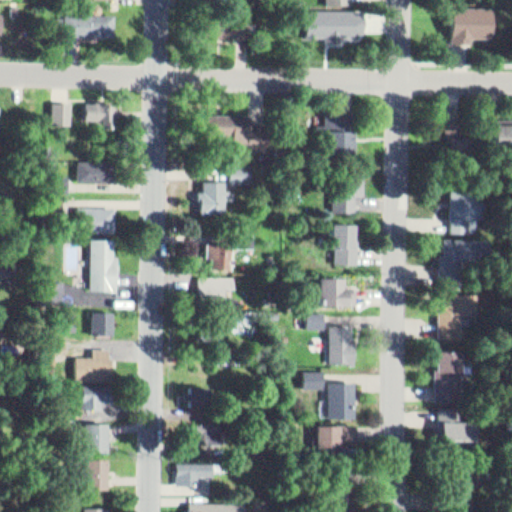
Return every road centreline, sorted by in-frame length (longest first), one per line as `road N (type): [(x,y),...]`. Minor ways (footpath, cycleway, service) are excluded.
road 1 (residential): [(397,511),(405,0)]
road 2 (residential): [(154,511),(160,0)]
road 3 (residential): [(511,79),(0,73)]
